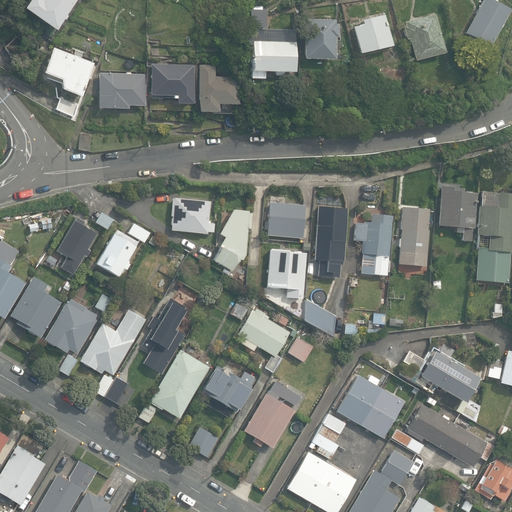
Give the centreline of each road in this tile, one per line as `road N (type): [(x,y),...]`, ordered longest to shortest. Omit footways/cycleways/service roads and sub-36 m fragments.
road 1 (residential): [(29,159),(52,173),(419,136),(480,127),(511,105)]
road 2 (residential): [(0,374),(232,511)]
